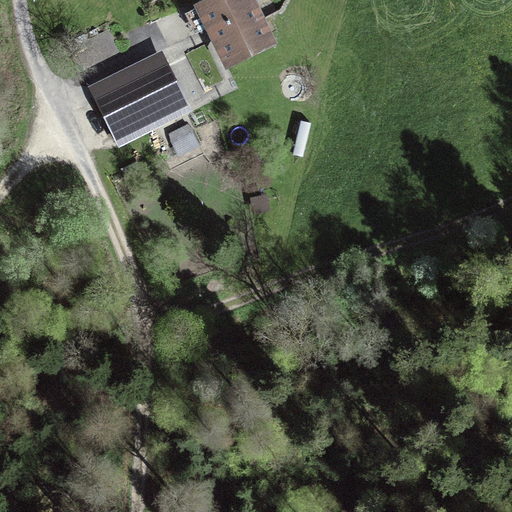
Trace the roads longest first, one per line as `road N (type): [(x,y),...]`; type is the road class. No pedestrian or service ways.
road 1 (track): [(139,511),(145,390),(135,283),(60,122),(20,0)]
road 2 (track): [(135,283),(166,300),(209,306),(472,219),(511,196)]
